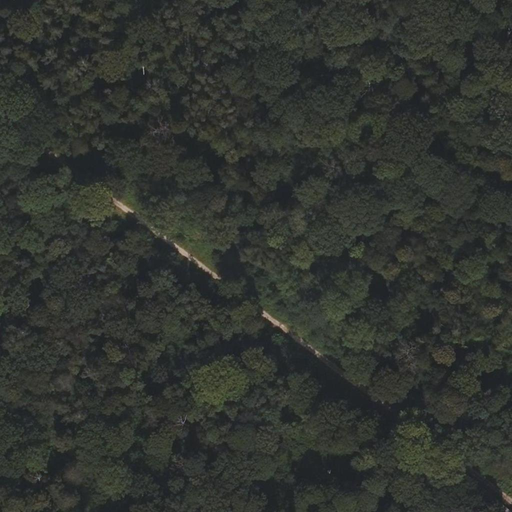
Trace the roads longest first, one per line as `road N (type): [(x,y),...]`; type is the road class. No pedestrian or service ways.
road 1 (track): [(0,109),(511,486)]
road 2 (track): [(511,138),(462,0)]
